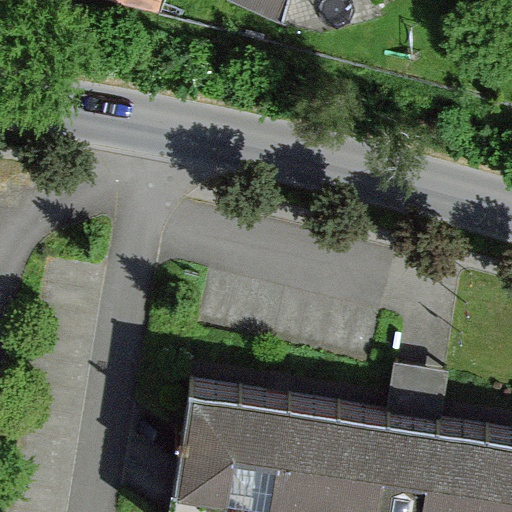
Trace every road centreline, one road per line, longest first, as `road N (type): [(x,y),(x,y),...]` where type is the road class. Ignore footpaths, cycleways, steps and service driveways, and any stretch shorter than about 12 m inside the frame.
road 1 (residential): [(0,102),(276,150),(511,213)]
road 2 (unknown): [(62,161),(9,238),(0,265)]
